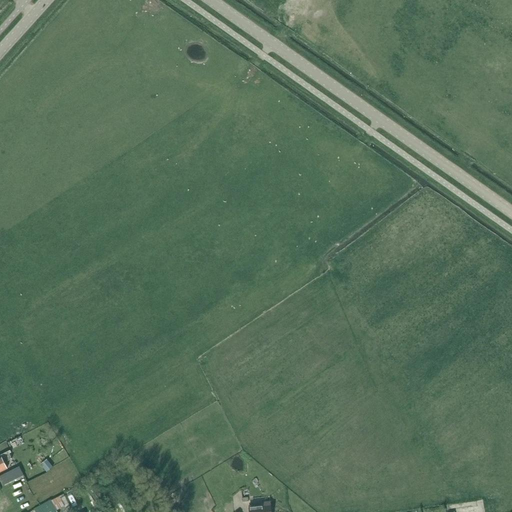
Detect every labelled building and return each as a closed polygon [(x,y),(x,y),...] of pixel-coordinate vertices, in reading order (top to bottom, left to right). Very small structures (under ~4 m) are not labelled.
[(0,457),(0,471),(7,468),(4,463),(12,459),(9,453),(11,452),(10,450),(0,455),(1,456),(0,457)] [(47,472),(53,467),(47,460),(41,464),(47,472)] [(5,486),(24,476),(20,467),(0,476),(1,479),(5,486)] [(51,500),(34,509),(35,511),(57,511),(65,506),(66,509),(70,506),(66,498),(64,494),(51,501),(51,500)] [(271,511),(270,502),(260,503),(261,506),(249,507),(249,511),(271,511)]
